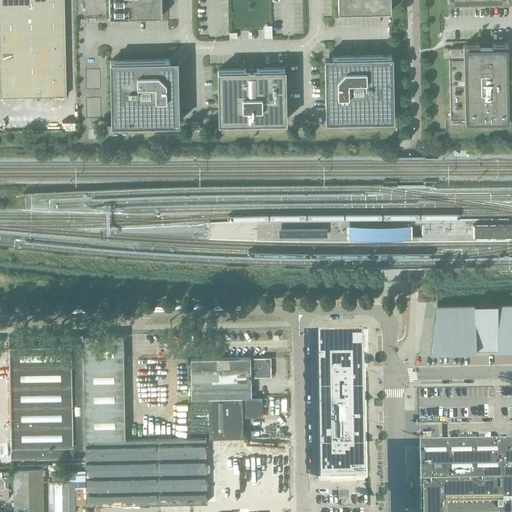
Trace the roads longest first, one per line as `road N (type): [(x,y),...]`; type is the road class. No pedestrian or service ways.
road 1 (unclassified): [(0,315),(297,314)]
road 2 (unclassified): [(302,511),(297,314)]
road 3 (unclassified): [(394,511),(390,373)]
road 4 (unclassified): [(511,371),(390,373)]
